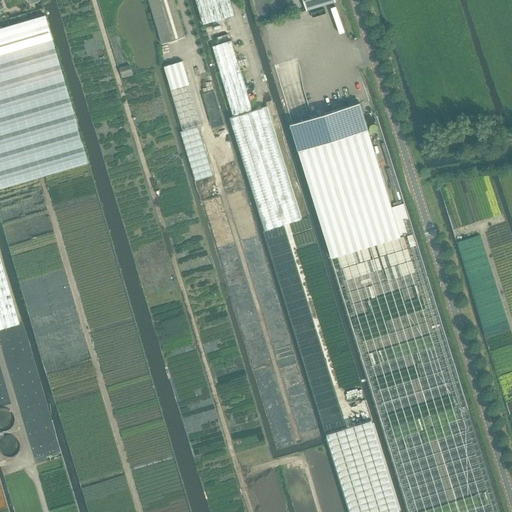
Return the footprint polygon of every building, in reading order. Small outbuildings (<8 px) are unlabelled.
[(148,0),(162,44),(185,37),(173,0),(148,0)] [(194,0),(202,25),(233,15),(228,0),(194,0)] [(303,0),(307,10),(335,1),(334,0),(303,0)] [(51,39),(44,14),(0,27),(0,187),(87,162),(51,39)] [(212,46),(232,115),(252,109),(231,40),(212,46)] [(163,67),(170,89),(189,84),(182,61),(163,67)] [(119,68),(121,77),(132,74),(129,65),(119,68)] [(361,89),(361,88),(361,86),(360,83),(359,81),(358,79),(356,77),(353,76),(351,75),(348,74),(345,75),(343,75),(341,76),(338,78),(337,80),(335,82),(334,85),(334,88),(334,91),(335,93),(336,95),(337,98),(341,100),(343,101),(346,102),(349,102),(352,101),(354,100),(357,99),(358,97),(360,94),(361,91),(361,89)] [(170,89),(182,130),(197,125),(201,124),(189,84),(170,89)] [(359,102),(290,123),(298,150),(368,129),(359,102)] [(197,125),(182,130),(179,131),(194,181),(212,175),(197,125)] [(368,129),(298,150),(331,257),(400,235),(407,233),(403,220),(408,218),(404,203),(391,207),(368,129)] [(0,259),(0,327),(18,323),(0,259)] [(326,433),(327,439),(349,511),(399,511),(371,419),(326,433)]
